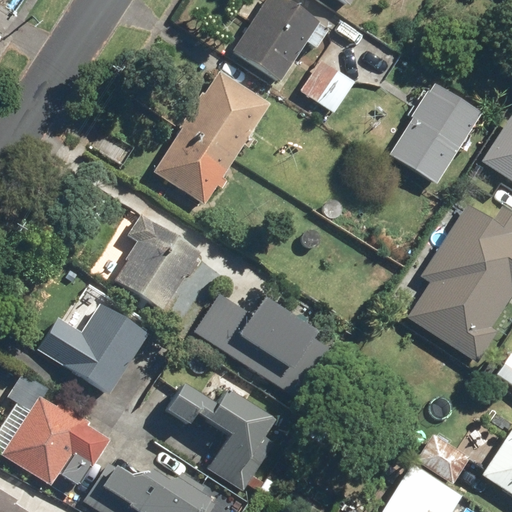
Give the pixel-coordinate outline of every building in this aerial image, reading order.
[(321,21),(287,0),(266,0),(234,53),(282,83),(321,21)] [(321,58),(299,90),(317,102),(311,110),(327,121),(355,81),(321,58)] [(275,105),(220,69),(152,172),(207,208),(275,105)] [(435,188),(484,112),(437,81),(388,157),(435,188)] [(511,181),(511,120),(509,119),(481,162),(511,181)] [(490,216),(469,203),(401,310),(482,361),(511,313),(511,214),(497,205),(490,216)] [(127,238),(138,246),(116,281),(165,313),(202,255),(170,235),(141,216),(127,238)] [(265,296),(252,316),(219,294),(193,332),(296,400),(312,376),(329,349),(313,338),(318,331),(265,296)] [(148,334),(99,303),(59,365),(107,396),(148,334)] [(511,352),(509,350),(494,375),(511,386),(511,352)] [(263,411),(230,390),(219,406),(199,394),(182,383),(165,410),(189,425),(197,412),(211,421),(210,422),(231,435),(227,441),(224,439),(205,468),(244,493),(262,464),(253,458),(277,420),(263,411)] [(50,485),(58,473),(78,486),(108,440),(74,418),(39,395),(2,454),(50,485)] [(511,424),(480,474),(511,495),(511,424)] [(433,434),(416,461),(455,487),(472,460),(433,434)] [(104,511),(203,511),(215,495),(182,473),(177,478),(169,480),(152,470),(149,473),(131,476),(105,462),(83,499),(104,511)] [(452,511),(462,497),(410,462),(376,511),(452,511)] [(0,511),(28,511),(0,493),(0,511)]
